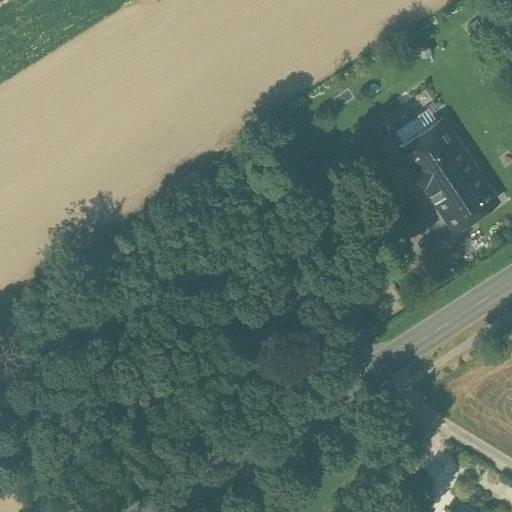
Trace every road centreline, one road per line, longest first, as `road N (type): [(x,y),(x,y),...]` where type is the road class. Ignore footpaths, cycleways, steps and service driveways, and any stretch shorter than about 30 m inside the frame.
road 1 (primary): [(372,369),(149,511)]
road 2 (unclassified): [(372,369),(511,462)]
road 3 (primary): [(511,281),(372,369)]
